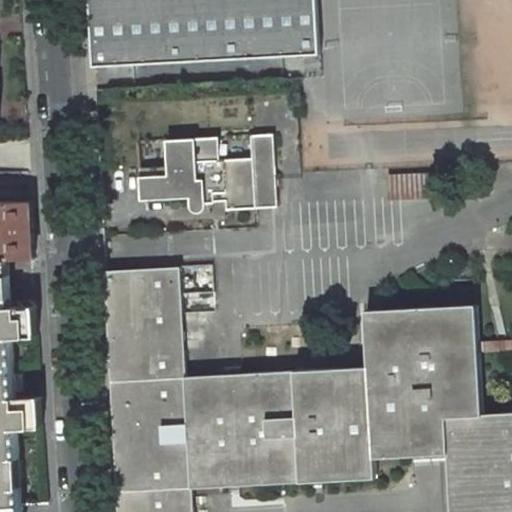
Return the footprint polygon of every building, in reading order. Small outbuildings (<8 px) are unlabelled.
[(318,0),(91,0),(95,66),(322,54),(318,0)] [(199,197),(200,201),(227,200),(227,209),(257,207),(278,206),(277,179),(274,134),(253,135),(254,157),(221,159),(220,137),(167,140),(169,174),(141,176),(142,200),(199,197)] [(32,202),(0,202),(0,259),(11,259),(35,258),(32,202)] [(0,506),(24,505),(23,487),(15,488),(14,459),(22,458),(20,429),(45,427),(43,397),(18,398),(15,338),(40,336),(38,305),(14,307),(11,259),(0,259),(0,506)] [(481,352),(478,304),(367,312),(370,368),(188,376),(184,294),(214,292),(211,265),(106,271),(118,511),(193,511),(193,489),(377,479),(375,459),(447,456),(450,511),(511,511),(511,416),(484,418),(481,352)]
